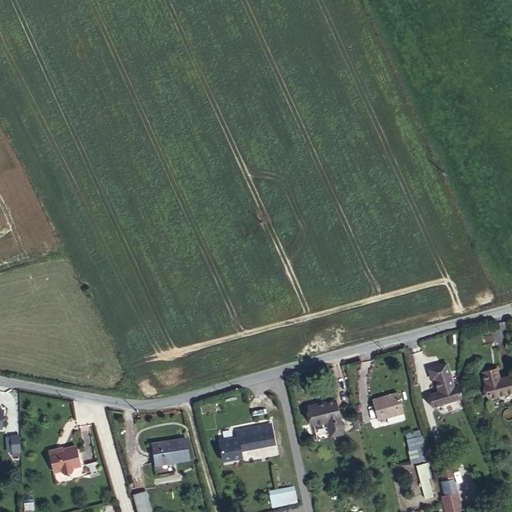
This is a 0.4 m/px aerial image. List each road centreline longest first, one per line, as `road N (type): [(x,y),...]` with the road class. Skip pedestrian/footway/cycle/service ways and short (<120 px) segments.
road 1 (unclassified): [(276,369),(511,305)]
road 2 (unclassified): [(95,395),(158,401),(276,369)]
road 3 (residential): [(276,369),(308,511)]
road 4 (unclassified): [(95,395),(126,511)]
